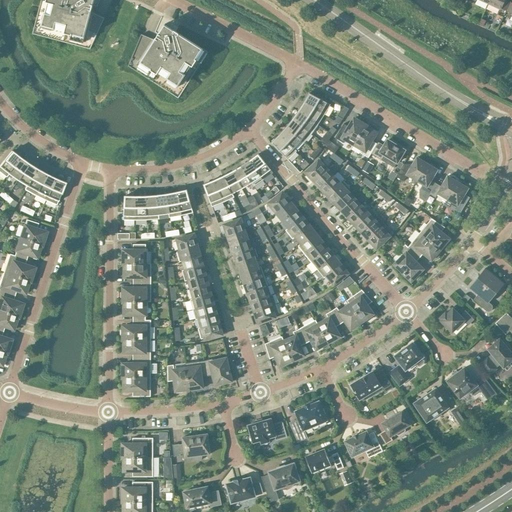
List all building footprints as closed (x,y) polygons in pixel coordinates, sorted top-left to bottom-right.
[(46,0),(46,2),(47,3),(42,22),(54,25),(53,29),(65,32),(64,33),(72,35),(84,38),(93,5),(93,2),(94,3),(94,0),(46,0)] [(503,15),(510,2),(505,0),(489,0),(488,4),(499,9),(498,12),(503,15)] [(511,2),(510,2),(503,15),(509,18),(511,15),(511,2)] [(202,49),(176,32),(174,30),(174,31),(172,29),(165,25),(165,24),(164,24),(160,32),(159,34),(158,34),(140,62),(151,69),(150,70),(157,74),(158,73),(168,79),(170,76),(180,83),(191,66),(192,67),(197,60),(196,59),(202,49)] [(304,103),(324,115),(330,105),(309,93),(304,103)] [(318,125),(324,115),(304,103),(298,111),(318,125)] [(349,109),(343,106),(337,116),(342,119),(349,109)] [(311,134),(318,125),(298,111),(292,119),(311,134)] [(304,143),(311,134),(292,119),(285,127),(304,143)] [(353,145),(365,125),(362,124),(362,123),(357,120),(357,121),(354,119),(349,127),(343,124),(335,138),(343,143),(345,140),(353,145)] [(368,158),(370,154),(376,144),(371,141),(374,136),(375,136),(377,133),(372,129),(371,130),(365,127),(365,126),(365,125),(353,145),(362,149),(359,153),(368,158)] [(328,132),(332,135),(336,130),(332,126),(328,132)] [(303,143),(304,143),(285,127),(279,135),(296,152),(296,151),(294,149),(300,141),(303,143)] [(328,140),(332,135),(328,132),(324,137),(328,140)] [(288,160),(296,152),(279,135),(271,143),(288,160)] [(376,144),(370,154),(381,160),(384,155),(397,163),(404,150),(402,149),(402,147),(398,145),(397,146),(387,140),(384,146),(378,142),(376,144)] [(313,151),(317,154),(321,149),(317,146),(313,151)] [(0,172),(5,177),(20,158),(19,157),(19,158),(16,156),(17,155),(11,151),(0,164),(0,172)] [(313,159),(317,154),(313,151),(309,156),(313,159)] [(261,177),(270,170),(258,154),(252,158),(253,158),(250,160),(249,160),(263,180),(264,180),(261,177)] [(17,180),(28,164),(28,163),(27,164),(25,162),(25,161),(20,158),(5,177),(6,177),(8,174),(17,180)] [(416,181),(427,164),(425,163),(424,160),(423,159),(421,158),(418,159),(416,158),(410,168),(403,164),(396,177),(403,181),(407,175),(416,181)] [(253,187),(263,180),(249,160),(244,164),(241,166),(253,187)] [(304,169),(309,164),(305,160),(300,165),(304,169)] [(313,181),(326,169),(319,161),(318,162),(317,161),(306,171),(307,173),(306,173),(313,181)] [(25,190),(37,169),(36,169),(33,167),(28,164),(17,180),(26,186),(24,189),(25,190)] [(429,194),(436,184),(431,181),(437,170),(435,169),(435,168),(434,166),(432,164),(430,164),(428,165),(427,164),(416,181),(422,185),(419,190),(419,198),(425,202),(429,194)] [(253,187),(241,166),(235,169),(236,170),(232,171),(242,189),(251,184),(253,187)] [(35,195),(46,174),(45,174),(42,172),(37,169),(25,190),(35,195)] [(320,189),(333,177),(326,169),(313,181),(320,189)] [(232,194),(242,189),(232,171),(226,174),(226,175),(223,176),(233,198),(234,197),(232,194)] [(45,200),(55,179),(54,178),(54,179),(51,177),(46,174),(35,195),(45,200)] [(223,202),(233,198),(223,176),(217,179),(214,180),(213,180),(223,202)] [(447,199),(457,182),(456,181),(455,179),(454,177),(451,176),(449,177),(447,176),(441,187),(436,184),(429,194),(435,198),(437,193),(447,199)] [(327,196),(340,184),(333,177),(320,189),(327,196)] [(55,179),(45,200),(56,205),(65,183),(64,182),(64,183),(61,181),(55,179)] [(212,207),(223,202),(213,180),(208,183),(204,184),(203,184),(212,207)] [(327,196),(334,203),(347,191),(350,188),(343,181),(340,184),(327,196)] [(457,182),(447,199),(457,205),(455,209),(460,213),(466,202),(461,199),(468,188),(466,187),(466,186),(465,184),(463,183),(461,182),(459,183),(457,182)] [(271,191),(274,195),(279,191),(276,186),(271,191)] [(181,215),(193,213),(187,190),(180,191),(180,192),(177,192),(176,192),(181,215)] [(269,199),(274,195),(271,191),(265,195),(269,199)] [(341,210),(353,198),(347,191),(334,203),(341,210)] [(170,218),(181,215),(176,192),(170,193),(170,194),(167,194),(166,194),(170,218)] [(276,213),(290,202),(283,194),(282,194),(281,193),(269,203),(270,204),(269,205),(276,213)] [(156,195),(158,219),(170,218),(166,194),(160,195),(156,196),(156,195)] [(7,195),(4,200),(9,204),(12,200),(7,195)] [(147,220),(158,219),(156,195),(150,196),(146,196),(147,220)] [(135,220),(135,196),(129,196),(126,196),(125,196),(123,220),(135,220)] [(135,220),(147,220),(146,196),(139,196),(139,197),(136,197),(136,196),(135,196),(135,220)] [(347,218),(360,206),(353,198),(341,210),(347,218)] [(407,198),(403,204),(408,207),(412,201),(407,198)] [(250,204),(252,209),(258,205),(256,201),(250,204)] [(282,221),(296,210),(290,202),(276,213),(282,221)] [(247,212),(252,209),(250,204),(244,207),(247,212)] [(354,225),(367,213),(360,206),(347,218),(354,225)] [(286,231),(302,217),(296,210),(282,221),(288,228),(285,230),(286,231)] [(354,225),(361,232),(378,217),(371,210),(367,213),(354,225)] [(292,239),(308,225),(302,217),(286,231),(292,239)] [(378,217),(361,232),(368,240),(384,224),(378,217)] [(227,236),(244,230),(240,220),(239,221),(239,219),(224,224),(225,226),(224,226),(227,236)] [(440,249),(444,244),(444,245),(449,239),(446,236),(445,237),(440,233),(444,227),(431,219),(419,233),(440,249)] [(20,238),(41,245),(42,242),(43,242),(45,236),(44,236),(45,232),(36,229),(38,223),(26,220),(23,226),(24,226),(20,238)] [(368,240),(375,247),(376,247),(377,248),(388,237),(387,236),(392,232),(384,224),(368,240)] [(298,246),(315,233),(308,225),(292,239),(295,237),(301,244),(298,246)] [(231,246),(252,238),(247,239),(244,230),(227,236),(231,246)] [(304,254),(321,241),(315,233),(298,246),(304,254)] [(419,233),(407,247),(419,258),(423,253),(429,257),(428,258),(431,261),(436,255),(436,254),(439,249),(440,250),(440,249),(419,233)] [(176,252),(197,246),(194,236),(193,236),(192,235),(178,239),(178,240),(177,241),(180,250),(176,251),(176,252)] [(41,246),(41,245),(20,238),(16,250),(14,256),(9,254),(26,260),(28,254),(33,256),(32,257),(37,258),(39,252),(37,252),(40,245),(41,246)] [(234,255),(255,248),(252,238),(231,246),(234,255)] [(311,262),(327,249),(321,241),(304,254),(311,262)] [(123,264),(151,264),(151,263),(146,263),(146,244),(133,244),(133,250),(123,250),(123,254),(122,254),(122,261),(123,261),(123,264)] [(416,275),(421,270),(422,269),(415,262),(419,258),(407,247),(405,244),(397,252),(402,257),(395,264),(404,273),(403,273),(408,278),(407,278),(411,282),(417,276),(416,275)] [(179,261),(200,256),(197,246),(176,252),(179,261)] [(237,265),(258,257),(254,248),(256,248),(255,248),(234,255),(237,265)] [(317,270),(334,256),(327,249),(311,262),(317,270)] [(24,265),(26,260),(9,254),(3,272),(29,281),(30,278),(31,278),(33,272),(32,272),(33,268),(24,265)] [(182,271),(202,265),(200,256),(179,261),(179,262),(183,261),(185,269),(182,270),(182,271)] [(323,278),(340,264),(334,256),(317,270),(323,278)] [(241,274),(261,267),(261,266),(257,268),(254,259),(258,258),(258,257),(237,265),(241,274)] [(133,282),(151,283),(151,264),(123,264),(124,264),(124,271),(123,271),(123,278),(127,278),(127,277),(133,277),(133,282)] [(340,264),(323,278),(324,278),(327,276),(333,284),(334,283),(335,284),(347,275),(346,273),(347,272),(340,264)] [(184,281),(205,275),(202,265),(182,271),(184,281)] [(244,283),(264,276),(261,267),(241,274),(244,283)] [(487,312),(489,311),(491,310),(492,308),(492,306),(491,304),(488,302),(504,284),(485,268),(469,287),(478,294),(473,300),(485,311),(487,312)] [(29,282),(29,281),(3,272),(0,281),(0,291),(14,296),(16,290),(21,292),(21,293),(25,294),(27,288),(26,288),(28,281),(29,282)] [(191,289),(208,285),(205,275),(184,281),(185,281),(188,280),(191,289)] [(247,293),(267,286),(264,276),(244,283),(247,293)] [(151,301),(151,283),(133,282),(133,288),(123,288),(123,292),(122,292),(122,298),(123,298),(123,301),(151,301)] [(190,300),(210,294),(208,285),(191,289),(193,299),(190,300)] [(251,302),(271,295),(267,286),(247,293),(251,302)] [(366,306),(372,302),(361,290),(347,300),(361,322),(367,318),(367,319),(373,314),(371,311),(370,311),(366,306)] [(13,301),(14,296),(0,291),(0,311),(18,317),(19,314),(20,314),(22,308),(21,308),(22,304),(13,301)] [(330,293),(324,297),(327,302),(333,298),(330,293)] [(193,310),(213,304),(210,294),(190,300),(193,310)] [(254,312),(271,306),(268,297),(271,296),(271,295),(251,302),(254,312)] [(356,325),(361,322),(347,300),(346,301),(349,305),(340,312),(336,307),(331,311),(340,324),(345,321),(349,326),(348,327),(350,330),(357,326),(356,325)] [(133,320),(151,320),(146,320),(146,314),(146,302),(151,302),(151,301),(123,301),(123,302),(124,302),(124,309),(123,309),(123,316),(127,316),(127,315),(133,315),(133,320)] [(195,319),(216,313),(213,304),(193,310),(195,319)] [(254,312),(258,322),(259,321),(259,323),(274,318),(273,316),(279,314),(275,304),(271,306),(254,312)] [(460,316),(452,309),(447,315),(445,313),(440,318),(441,320),(440,321),(452,332),(464,320),(468,325),(473,320),(464,311),(460,316)] [(17,317),(18,317),(0,311),(0,330),(2,332),(4,326),(9,328),(9,329),(13,330),(15,324),(14,324),(16,317),(17,317)] [(334,328),(340,324),(331,311),(326,314),(328,319),(318,325),(315,320),(327,343),(333,340),(334,340),(340,337),(338,333),(337,334),(334,328)] [(494,323),(505,335),(510,330),(511,332),(511,318),(506,312),(494,323)] [(198,329),(218,323),(216,313),(195,319),(195,320),(199,319),(201,327),(198,328),(198,329)] [(123,339),(151,339),(151,320),(133,320),(133,326),(123,326),(123,330),(122,330),(122,336),(123,336),(123,339)] [(322,346),(327,343),(315,320),(298,329),(306,344),(311,340),(314,346),(314,347),(316,350),(322,347),(322,346)] [(218,323),(198,329),(201,339),(206,338),(206,339),(221,335),(220,334),(221,333),(218,323)] [(300,346),(306,344),(298,329),(293,332),(295,337),(284,341),(282,337),(281,337),(292,360),(298,358),(298,359),(305,356),(303,352),(302,352),(300,346)] [(1,337),(2,332),(0,330),(0,350),(6,353),(7,350),(8,350),(10,344),(9,344),(10,340),(1,337)] [(286,363),(292,360),(281,337),(265,344),(269,359),(276,357),(278,363),(277,363),(279,367),(286,364),(286,363)] [(151,358),(151,339),(123,339),(123,340),(124,340),(124,347),(123,347),(123,353),(127,353),(127,352),(132,352),(132,358),(151,358)] [(509,363),(511,360),(511,353),(499,339),(487,349),(492,355),(488,359),(487,357),(479,364),(489,375),(496,369),(496,368),(500,364),(503,368),(504,367),(506,370),(511,366),(509,363)] [(423,363),(424,361),(421,358),(423,357),(412,343),(394,356),(401,365),(398,367),(398,366),(389,373),(399,386),(408,379),(402,372),(405,370),(415,363),(417,366),(419,366),(423,363)] [(151,377),(151,358),(132,358),(132,364),(123,364),(123,368),(122,368),(121,374),(123,374),(123,377),(151,377)] [(204,361),(207,376),(213,375),(215,385),(223,383),(224,384),(232,382),(231,377),(230,377),(228,371),(227,371),(224,359),(214,361),(214,358),(204,361)] [(200,377),(207,376),(204,361),(186,363),(189,389),(195,388),(195,389),(203,388),(202,384),(201,384),(200,377)] [(189,389),(186,363),(185,363),(185,369),(174,370),(173,365),(167,366),(167,382),(174,381),(175,387),(174,388),(175,392),(182,391),(182,390),(189,389)] [(477,385),(464,368),(457,372),(456,370),(455,371),(457,373),(453,376),(452,373),(451,374),(453,376),(446,381),(459,398),(469,391),(472,395),(475,395),(480,391),(488,401),(496,394),(485,379),(477,385)] [(377,380),(373,372),(366,376),(366,375),(359,379),(360,380),(350,385),(359,399),(360,398),(363,401),(369,397),(368,393),(380,386),(385,393),(393,388),(385,375),(377,380)] [(150,397),(151,377),(123,377),(123,378),(124,378),(124,385),(123,385),(123,391),(127,391),(127,390),(132,390),(132,397),(150,397)] [(434,420),(441,415),(439,413),(448,407),(435,389),(414,403),(426,422),(433,418),(434,420)] [(326,420),(318,402),(310,405),(309,404),(303,407),(304,408),(295,411),(298,419),(289,423),(298,442),(307,438),(303,430),(311,426),(312,428),(314,429),(318,428),(318,425),(318,424),(326,420)] [(461,426),(464,424),(468,421),(458,406),(451,411),(461,426)] [(410,424),(402,412),(402,411),(401,411),(394,416),(394,415),(389,419),(382,423),(381,423),(381,424),(382,424),(385,430),(379,434),(386,444),(392,440),(390,437),(396,433),(397,435),(398,435),(404,432),(405,430),(404,428),(409,425),(410,425),(410,424)] [(272,425),(270,419),(248,425),(253,443),(254,446),(261,443),(261,444),(269,441),(276,439),(276,440),(286,437),(282,422),(272,425)] [(369,437),(366,432),(358,435),(352,437),(353,438),(345,441),(352,456),(367,449),(371,456),(382,451),(374,435),(369,437)] [(209,453),(207,435),(207,434),(206,434),(198,435),(196,435),(197,436),(192,437),(192,436),(191,436),(183,437),(182,437),(182,438),(183,444),(179,444),(172,445),(174,457),(180,456),(180,454),(184,454),(185,456),(184,456),(185,457),(186,457),(193,456),(193,458),(195,460),(197,461),(199,461),(201,459),(202,457),(201,455),(208,454),(209,454),(210,454),(209,453)] [(123,457),(153,457),(153,438),(132,438),(132,444),(123,444),(123,448),(121,448),(121,454),(123,454),(123,457)] [(328,458),(325,449),(305,457),(311,472),(331,464),(330,462),(333,461),(337,470),(343,467),(337,453),(332,455),(332,456),(328,458)] [(153,477),(153,457),(123,457),(123,458),(124,458),(124,465),(122,465),(122,471),(127,471),(127,470),(132,470),(132,477),(153,477)] [(262,480),(269,502),(278,499),(275,489),(278,488),(279,489),(279,488),(280,489),(284,489),(286,489),(290,488),(292,486),(294,484),(295,483),(296,482),(299,481),(293,464),(284,467),(284,466),(283,467),(279,469),(279,468),(278,468),(278,469),(269,472),(270,478),(262,480)] [(251,484),(250,479),(249,478),(242,480),(242,479),(241,479),(234,481),(234,482),(226,484),(227,485),(231,502),(232,502),(238,501),(241,501),(244,500),(247,498),(253,497),(254,496),(253,496),(262,493),(259,482),(251,484)] [(122,501),(153,501),(153,482),(132,482),(132,488),(122,488),(122,492),(121,492),(121,498),(122,498),(122,501)] [(208,493),(207,487),(183,492),(187,508),(210,503),(210,507),(221,504),(218,491),(208,493)] [(152,511),(153,501),(122,501),(122,502),(124,502),(124,509),(122,509),(122,511),(152,511)]
